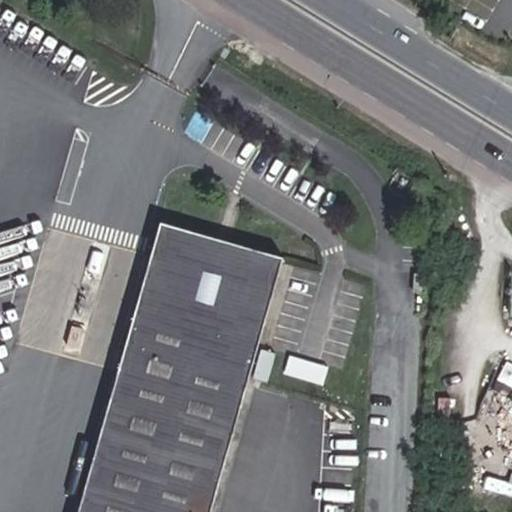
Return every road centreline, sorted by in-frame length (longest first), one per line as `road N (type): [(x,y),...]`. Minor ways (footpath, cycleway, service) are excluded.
road 1 (primary): [(250,0),(511,161)]
road 2 (primary): [(511,111),(332,0)]
